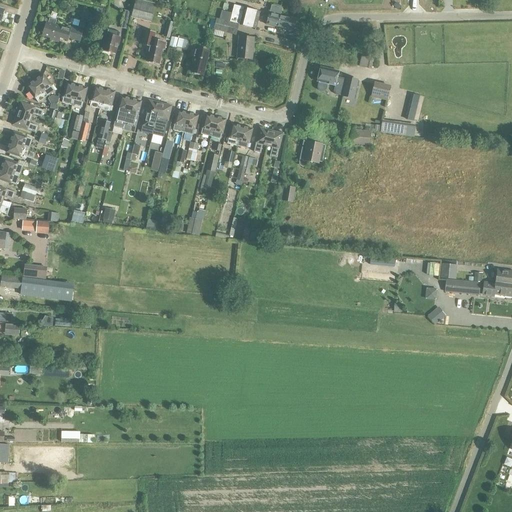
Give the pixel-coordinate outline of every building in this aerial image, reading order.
[(135,1),(130,19),(150,24),(154,6),(135,1)] [(220,13),(218,20),(238,25),(255,29),(259,14),(259,12),(242,8),(233,6),(230,15),(220,13)] [(270,14),(267,25),(271,26),(276,27),(276,28),(292,32),(295,20),(280,16),(282,9),(272,6),(270,14)] [(70,30),(68,30),(55,26),(57,21),(49,19),(48,24),(46,24),(42,37),(51,39),(50,41),(58,43),(59,42),(64,43),(64,42),(67,43),(68,39),(80,42),(83,31),(70,28),(70,30)] [(216,20),(213,30),(235,36),(237,26),(238,25),(218,20),(216,20)] [(168,21),(164,38),(170,39),(174,23),(168,21)] [(110,52),(115,54),(117,45),(118,46),(120,38),(119,38),(120,33),(108,30),(107,35),(106,35),(103,51),(104,51),(105,53),(109,53),(110,52)] [(150,48),(147,62),(149,62),(149,64),(153,65),(153,63),(158,65),(162,49),(165,50),(167,44),(162,43),(155,41),(157,33),(145,30),(142,46),(150,48)] [(189,40),(179,37),(177,47),(187,50),(189,40)] [(239,37),(238,44),(237,59),(252,60),(254,39),(239,37)] [(169,47),(176,49),(178,39),(171,38),(169,47)] [(190,56),(195,58),(191,73),(194,73),(195,75),(199,76),(200,75),(203,76),(207,60),(206,60),(207,54),(191,50),(190,56)] [(346,80),(337,78),(338,72),(321,68),(318,82),(319,83),(318,88),(318,90),(319,91),(321,92),(323,92),(325,91),(326,90),(327,85),(335,86),(344,88),(342,96),(353,99),(357,81),(346,79),(346,80)] [(43,75),(35,81),(47,97),(55,91),(52,87),(43,75)] [(38,104),(47,97),(35,81),(26,87),(35,99),(38,104)] [(388,102),(391,87),(374,83),(371,98),(388,102)] [(62,104),(72,106),(77,86),(67,84),(62,100),(63,100),(62,104)] [(82,108),(83,105),(87,89),(77,86),(72,106),(82,108)] [(90,107),(100,110),(105,90),(95,87),(91,103),(90,107)] [(111,108),(115,92),(105,90),(100,110),(110,112),(111,108)] [(53,96),(48,99),(51,104),(58,106),(58,104),(60,98),(55,97),(53,96)] [(116,117),(114,127),(124,129),(126,119),(128,112),(131,100),(121,97),(117,113),(116,117)] [(124,129),(123,131),(133,134),(137,117),(138,117),(141,102),(131,100),(128,112),(126,119),(124,129)] [(145,117),(144,122),(143,125),(150,126),(152,119),(156,120),(158,112),(160,104),(149,101),(145,116),(145,117)] [(21,103),(17,114),(31,119),(33,115),(42,118),(44,111),(35,108),(21,103)] [(166,130),(167,127),(168,123),(172,107),(160,104),(158,112),(156,120),(154,127),(159,128),(159,129),(166,130)] [(408,108),(405,120),(414,122),(417,110),(408,108)] [(51,111),(49,119),(55,121),(57,112),(51,111)] [(173,131),(177,133),(183,134),(188,114),(178,111),(174,127),(173,131)] [(31,119),(17,114),(13,126),(27,130),(36,133),(39,127),(30,124),(31,119)] [(183,134),(189,135),(193,137),(194,131),(198,116),(188,114),(183,134)] [(80,133),(83,117),(76,115),(72,131),(80,133)] [(202,130),(201,135),(211,138),(216,118),(205,115),(202,130)] [(226,120),(216,118),(211,138),(221,140),(222,135),(226,120)] [(109,132),(111,123),(102,121),(98,139),(107,141),(109,132)] [(79,141),(86,143),(90,125),(83,123),(79,141)] [(228,140),(227,145),(237,147),(242,127),(232,125),(228,140)] [(252,130),(242,127),(237,147),(247,150),(248,145),(249,145),(252,130)] [(256,144),(255,149),(254,152),(261,154),(263,146),(267,147),(271,131),(260,128),(256,144)] [(353,130),(351,144),(369,146),(371,132),(353,130)] [(271,131),(267,147),(272,148),(270,157),(277,158),(278,154),(279,150),(283,134),(271,131)] [(13,133),(10,143),(30,150),(33,140),(27,138),(13,133)] [(62,148),(69,148),(70,141),(65,139),(62,148)] [(308,162),(318,164),(319,162),(322,162),(325,146),(322,146),(322,145),(307,142),(307,143),(304,142),(300,162),(300,164),(301,166),(303,167),(305,167),(306,166),(307,164),(308,162)] [(30,150),(10,143),(7,153),(21,158),(26,160),(30,150)] [(184,164),(187,152),(179,150),(176,162),(184,164)] [(158,172),(162,154),(156,152),(151,171),(158,172)] [(232,164),(235,153),(228,152),(225,162),(232,164)] [(215,176),(219,157),(210,154),(205,174),(213,176),(215,176)] [(54,173),(58,160),(46,156),(42,169),(54,173)] [(242,157),(235,186),(241,187),(247,165),(248,159),(242,157)] [(248,159),(247,165),(256,167),(258,161),(248,159)] [(4,160),(1,169),(20,176),(23,166),(18,164),(4,160)] [(20,176),(1,169),(0,171),(0,180),(11,184),(17,186),(20,176)] [(213,176),(205,174),(205,175),(208,176),(203,190),(210,192),(213,176)] [(24,191),(37,195),(39,188),(26,184),(24,191)] [(15,193),(12,192),(7,190),(0,187),(0,200),(3,202),(5,197),(13,200),(15,193)] [(285,187),(282,201),(293,203),(295,189),(285,187)] [(3,202),(0,200),(0,212),(8,215),(10,209),(2,206),(3,202)] [(15,208),(14,219),(27,220),(28,209),(15,208)] [(203,219),(205,211),(199,209),(199,210),(198,211),(197,212),(193,211),(191,216),(203,219)] [(105,211),(103,220),(113,222),(115,213),(105,211)] [(73,216),(72,219),(71,222),(83,225),(84,219),(73,216)] [(198,236),(201,224),(202,220),(191,217),(187,233),(198,236)] [(234,218),(230,236),(234,237),(238,219),(234,218)] [(162,219),(159,231),(167,233),(170,221),(162,219)] [(160,222),(155,221),(148,220),(146,228),(158,231),(160,222)] [(36,232),(37,222),(23,221),(22,231),(36,232)] [(49,223),(37,222),(36,232),(36,234),(48,235),(49,223)] [(245,227),(242,239),(248,240),(251,228),(245,227)] [(386,267),(387,258),(371,257),(370,265),(386,267)] [(442,264),(440,279),(456,280),(457,266),(442,264)] [(25,266),(25,277),(45,278),(45,267),(25,266)] [(495,283),(511,285),(511,272),(497,270),(495,283)] [(21,296),(39,299),(38,307),(71,309),(73,283),(35,280),(35,281),(2,277),(0,287),(21,290),(21,296)] [(480,284),(445,281),(444,290),(478,294),(480,284)] [(511,296),(511,285),(495,283),(495,284),(484,283),(482,296),(493,297),(494,295),(511,298),(511,296)] [(438,289),(426,288),(425,300),(437,301),(438,289)] [(441,321),(434,312),(428,316),(436,325),(441,321)] [(0,321),(11,322),(11,314),(0,313),(0,321)] [(92,322),(64,320),(56,319),(55,325),(91,328),(92,322)] [(5,335),(19,336),(20,325),(6,324),(5,335)] [(18,363),(31,363),(31,351),(25,351),(24,355),(22,355),(22,357),(19,357),(18,363)] [(62,433),(62,442),(80,442),(80,433),(62,433)] [(0,444),(0,463),(8,465),(9,445),(0,444)] [(0,484),(9,485),(9,474),(0,473),(0,484)]
